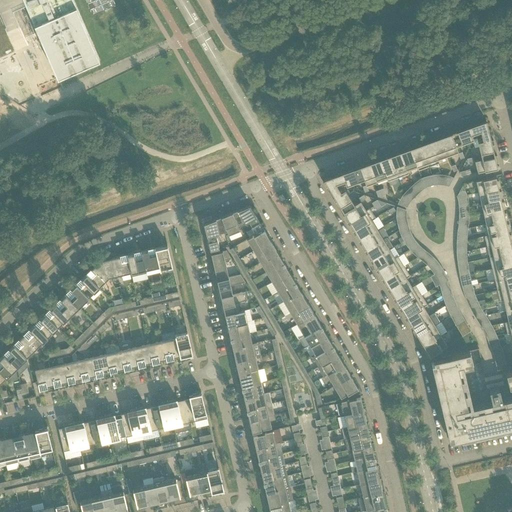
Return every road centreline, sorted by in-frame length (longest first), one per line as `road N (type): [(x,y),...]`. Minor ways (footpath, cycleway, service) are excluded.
road 1 (residential): [(305,169),(414,368),(435,461),(511,444)]
road 2 (residential): [(251,190),(372,380),(404,511)]
road 3 (tertiary): [(0,333),(84,249),(180,216)]
road 4 (residential): [(0,418),(215,372)]
road 5 (unclassified): [(385,0),(257,47),(238,47),(224,35),(203,0)]
road 6 (tertiary): [(305,169),(500,100)]
road 7 (residential): [(215,372),(180,216)]
road 8 (residential): [(247,505),(215,372)]
